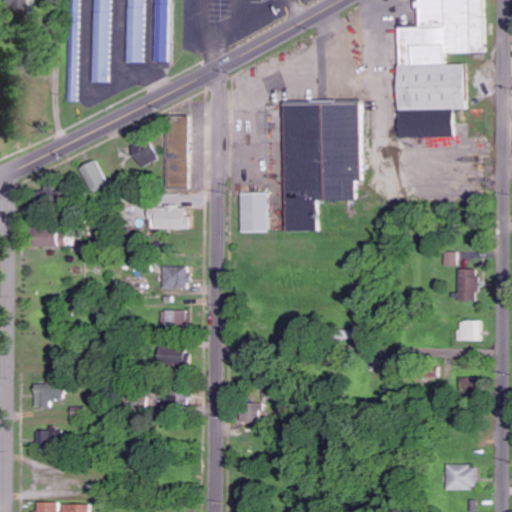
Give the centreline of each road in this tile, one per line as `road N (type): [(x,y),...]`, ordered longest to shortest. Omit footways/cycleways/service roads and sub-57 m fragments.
road 1 (residential): [(503,511),(503,0)]
road 2 (residential): [(212,511),(215,70)]
road 3 (secondary): [(0,178),(340,0)]
road 4 (residential): [(5,511),(7,175)]
